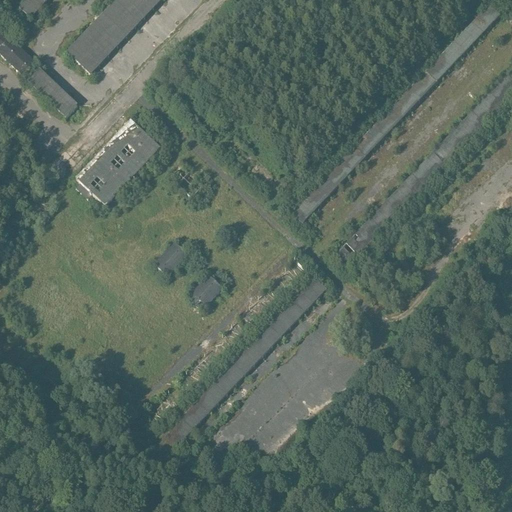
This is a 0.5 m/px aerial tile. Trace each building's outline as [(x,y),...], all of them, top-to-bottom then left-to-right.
[(53,0),(30,0),(22,9),(34,21),(53,0)] [(169,0),(121,0),(67,59),(93,83),(169,0)] [(502,20),(489,8),(290,219),(304,231),(502,20)] [(37,65),(0,30),(0,61),(22,81),(37,65)] [(78,108),(38,73),(26,87),(66,122),(78,108)] [(511,132),(511,81),(510,79),(335,262),(363,288),(511,132)] [(131,128),(76,183),(103,210),(158,155),(131,128)] [(289,188),(230,133),(215,148),(274,204),(289,188)] [(184,169),(171,182),(194,203),(206,190),(184,169)] [(483,247),(489,253),(494,258),(502,249),(511,240),(506,234),(500,229),(483,247)] [(173,249),(154,268),(168,281),(186,262),(173,249)] [(331,298),(297,265),(136,430),(170,464),(331,298)] [(208,281),(189,302),(202,315),(222,294),(208,281)]
